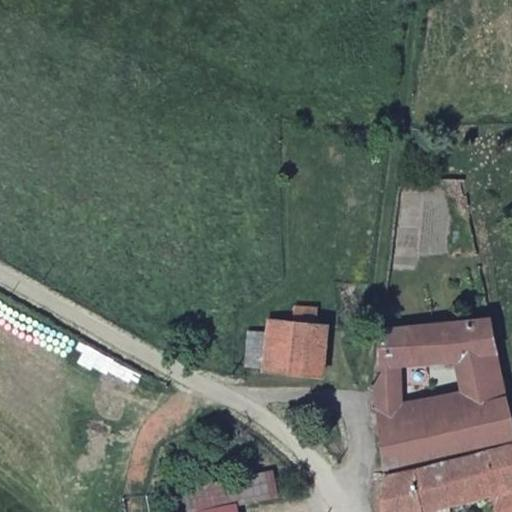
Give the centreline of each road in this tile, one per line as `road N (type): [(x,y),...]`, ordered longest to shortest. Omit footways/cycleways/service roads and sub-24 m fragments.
road 1 (residential): [(0,272),(238,405)]
road 2 (residential): [(343,496),(355,428),(350,407),(305,393),(252,396),(238,405)]
road 3 (residential): [(238,405),(269,422),(343,496)]
